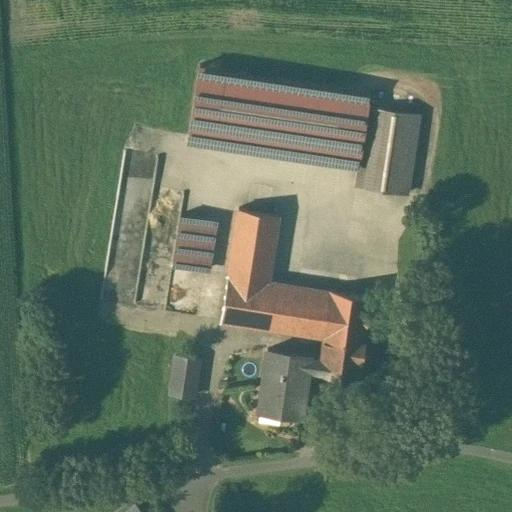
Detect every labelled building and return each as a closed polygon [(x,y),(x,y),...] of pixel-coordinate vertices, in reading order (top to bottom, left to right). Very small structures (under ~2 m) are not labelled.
[(368,106),(371,91),(363,90),(198,65),(187,140),(359,166),(356,186),(405,193),(417,114),(368,106)] [(220,321),(323,337),(319,358),(317,373),(317,374),(358,381),(371,296),(329,290),(328,291),(266,282),(277,214),(237,208),(220,321)] [(309,355),(266,349),(258,410),(300,416),(307,372),(317,373),(319,358),(309,356),(309,355)] [(198,360),(174,356),(169,392),(193,395),(198,360)] [(139,511),(132,502),(117,511),(139,511)]
